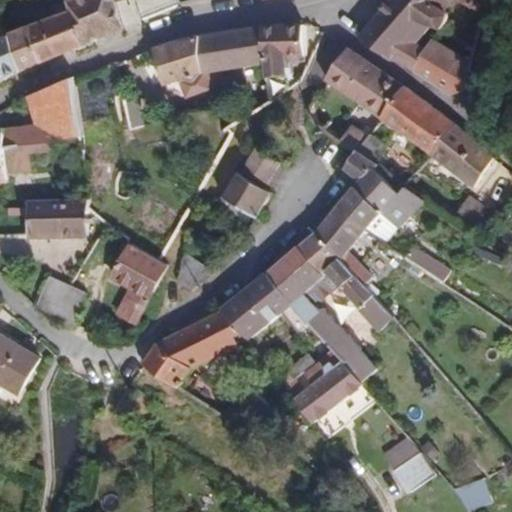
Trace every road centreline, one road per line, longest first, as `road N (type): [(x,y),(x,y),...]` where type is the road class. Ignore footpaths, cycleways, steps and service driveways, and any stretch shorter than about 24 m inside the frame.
road 1 (residential): [(0,287),(89,352),(136,348),(156,323),(237,277),(325,173)]
road 2 (residential): [(330,2),(198,17),(0,95)]
road 3 (track): [(305,92),(264,116),(247,138),(179,246),(156,323)]
road 4 (residential): [(340,33),(462,112)]
